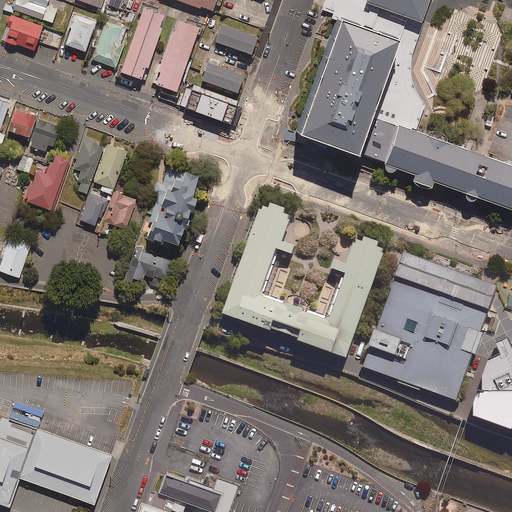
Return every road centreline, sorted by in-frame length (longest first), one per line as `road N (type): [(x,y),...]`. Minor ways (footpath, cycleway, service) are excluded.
road 1 (unclassified): [(418,511),(407,494),(331,443),(164,377)]
road 2 (unclassified): [(511,251),(243,155)]
road 3 (unclassified): [(243,155),(0,65)]
road 4 (unclassified): [(192,304),(0,279)]
road 5 (tertiary): [(243,155),(299,0)]
road 6 (tertiary): [(192,304),(243,155)]
road 7 (tertiary): [(117,511),(164,377)]
